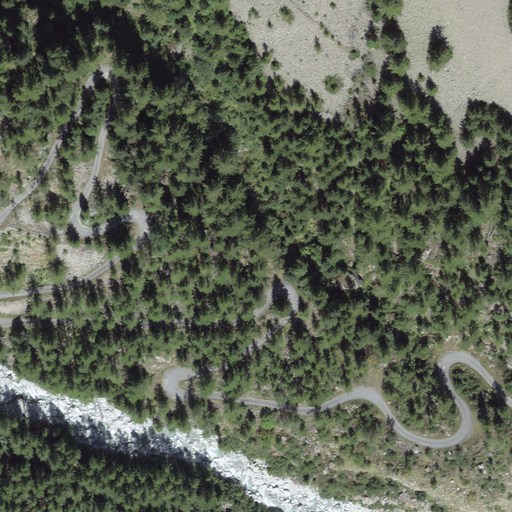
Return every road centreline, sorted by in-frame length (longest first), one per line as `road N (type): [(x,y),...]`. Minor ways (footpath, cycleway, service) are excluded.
road 1 (track): [(511,401),(476,365),(451,360),(446,384),(464,434),(435,447),(398,431),(372,398),(305,409),(177,396),(172,389),(181,376),(218,372),(266,343),(294,312),(286,290),(247,323),(228,326),(0,323)]
road 2 (track): [(0,296),(77,284),(145,231),(134,214),(97,232),(76,227),(115,102),(116,84),(105,72),(43,174),(0,218)]
